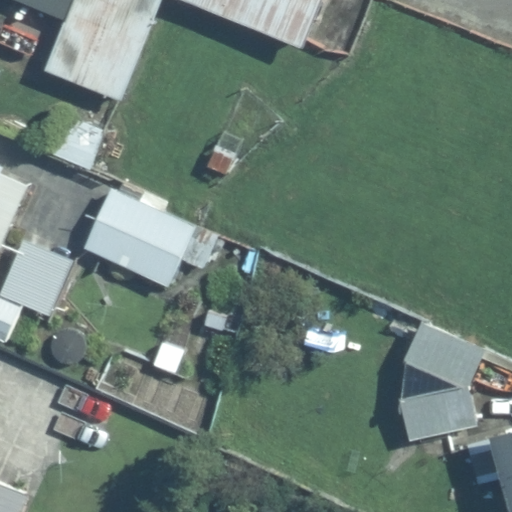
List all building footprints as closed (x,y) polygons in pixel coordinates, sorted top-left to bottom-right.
[(11,0),(69,23),(49,73),(124,106),(166,0),(181,0),(307,51),(327,0),(11,0)] [(77,110),(55,149),(89,168),(111,129),(77,110)] [(0,246),(2,247),(34,174),(0,159),(0,246)] [(116,182),(88,243),(170,281),(181,257),(202,267),(219,230),(116,182)] [(78,256),(30,232),(0,292),(0,336),(7,340),(28,299),(51,310),(78,256)] [(489,346),(428,317),(410,353),(406,392),(410,436),(479,419),(473,382),(489,346)] [(511,424),(469,435),(480,483),(511,475),(511,424)] [(20,511),(30,491),(0,476),(0,511),(20,511)]
